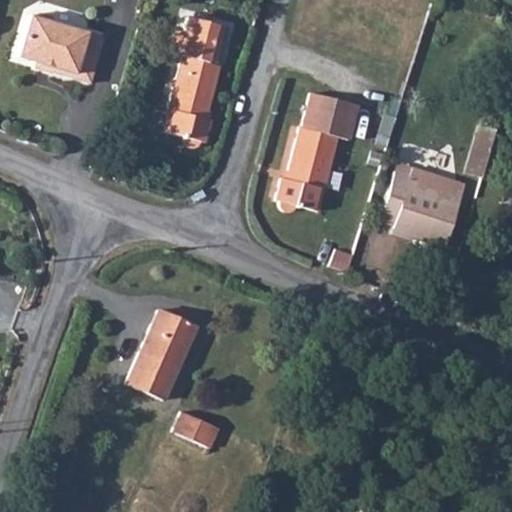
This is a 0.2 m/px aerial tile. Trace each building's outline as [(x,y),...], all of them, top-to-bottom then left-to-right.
[(51,66),(50,70),(88,80),(100,34),(26,15),(15,57),(51,66)] [(197,144),(198,139),(205,141),(211,119),(204,118),(217,65),(214,64),(224,25),(185,16),(176,54),(179,55),(166,107),(170,108),(164,131),(185,136),(184,140),(185,143),(187,146),(190,147),(194,147),(197,144)] [(291,208),(293,204),(311,208),(316,188),(320,189),(334,136),(347,139),(356,104),(310,92),(301,126),(297,125),(284,177),(280,176),(274,199),(278,200),(278,201),(278,205),(280,208),(284,210),(288,210),(291,208)] [(463,172),(481,177),(493,128),(475,124),(463,172)] [(388,233),(424,244),(445,179),(410,167),(397,163),(377,223),(389,227),(388,233)] [(445,179),(424,244),(442,249),(461,186),(445,179)] [(193,327),(156,310),(122,385),(160,402),(193,327)] [(215,427),(179,411),(170,430),(206,446),(215,427)]
